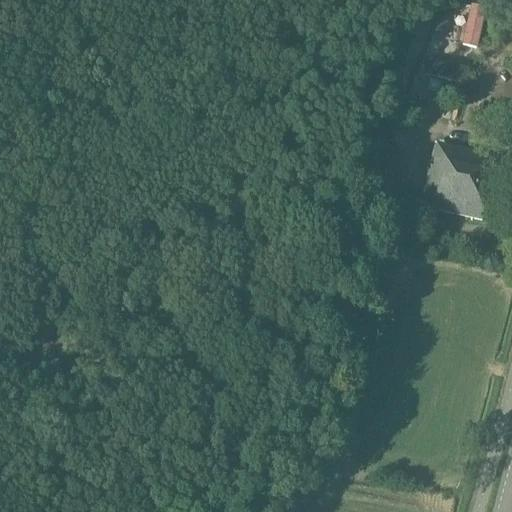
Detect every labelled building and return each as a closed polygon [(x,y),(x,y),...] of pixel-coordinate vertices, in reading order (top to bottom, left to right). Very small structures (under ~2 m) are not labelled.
[(481,117),(495,126),(501,115),(487,106),(481,117)] [(417,162),(431,166),(420,209),(490,224),(502,162),(502,160),(443,147),(444,143),(440,142),(439,146),(423,143),(417,162)] [(385,225),(380,258),(401,262),(406,229),(385,225)] [(316,402),(336,408),(340,395),(320,389),(316,402)] [(304,460),(313,461),(316,442),(307,441),(304,460)]
